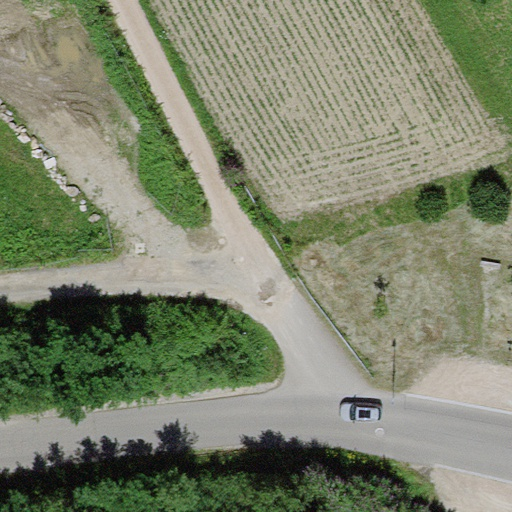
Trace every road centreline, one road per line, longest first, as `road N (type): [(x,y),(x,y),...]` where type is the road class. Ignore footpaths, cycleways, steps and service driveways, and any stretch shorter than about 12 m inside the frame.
road 1 (unclassified): [(511,449),(339,417),(203,416),(0,437)]
road 2 (track): [(285,287),(131,0)]
road 3 (track): [(285,287),(0,308)]
road 4 (track): [(339,417),(285,287)]
